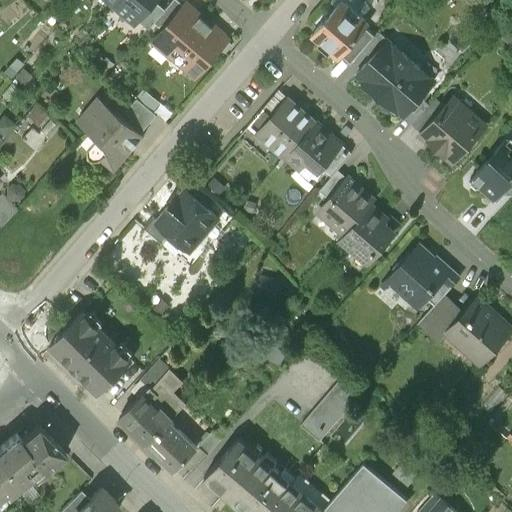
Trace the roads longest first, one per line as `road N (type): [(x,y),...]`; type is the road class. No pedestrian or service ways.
road 1 (residential): [(2,339),(267,38)]
road 2 (residential): [(267,38),(372,126),(426,210),(511,286)]
road 3 (tertiary): [(172,511),(36,376)]
